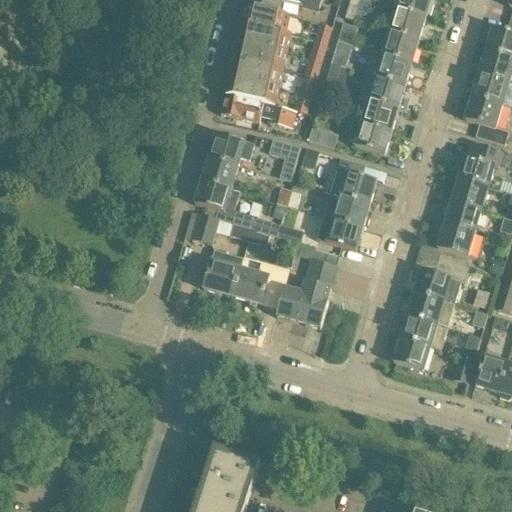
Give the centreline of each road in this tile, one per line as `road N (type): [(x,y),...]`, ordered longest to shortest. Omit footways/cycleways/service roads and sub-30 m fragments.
road 1 (residential): [(356,392),(473,0)]
road 2 (residential): [(138,330),(205,120),(229,0)]
road 3 (unclassified): [(142,511),(198,347)]
road 4 (unclassified): [(356,392),(198,347)]
road 5 (unclassified): [(511,436),(356,392)]
road 6 (unclassified): [(138,330),(0,291)]
